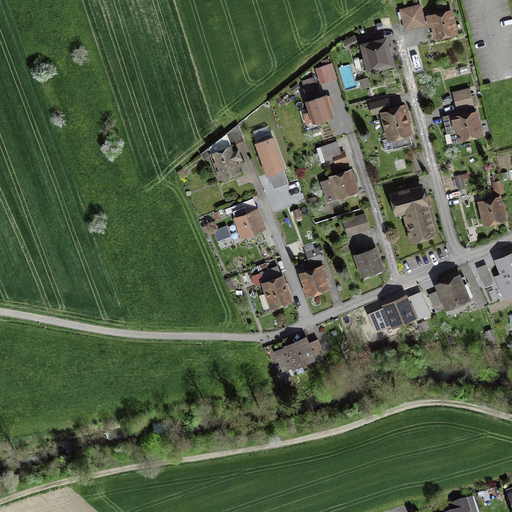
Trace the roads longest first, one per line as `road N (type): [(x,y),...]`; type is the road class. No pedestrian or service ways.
road 1 (track): [(0,503),(133,467),(276,447),(423,407),(511,420)]
road 2 (residential): [(511,238),(261,338)]
road 3 (track): [(261,338),(112,331),(0,311)]
